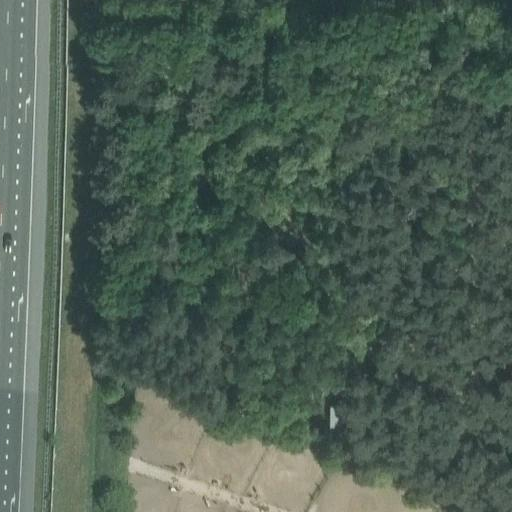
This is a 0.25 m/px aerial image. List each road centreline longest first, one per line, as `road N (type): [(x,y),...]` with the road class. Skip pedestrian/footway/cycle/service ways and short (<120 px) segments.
road 1 (track): [(124,92),(511,78)]
road 2 (motorway): [(0,255),(8,0)]
